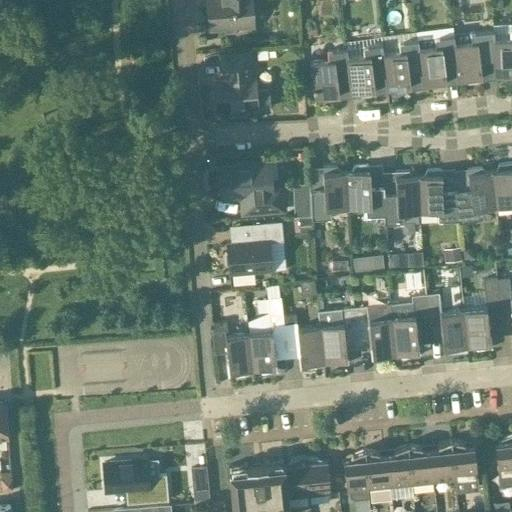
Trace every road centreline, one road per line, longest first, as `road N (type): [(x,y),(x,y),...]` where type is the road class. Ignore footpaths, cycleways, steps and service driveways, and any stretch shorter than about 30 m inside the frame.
road 1 (residential): [(210,410),(511,378)]
road 2 (residential): [(210,410),(189,135)]
road 3 (residential): [(189,135),(360,128)]
road 4 (residential): [(360,128),(400,141),(450,143),(511,132)]
road 5 (residential): [(511,105),(457,106),(360,128)]
road 6 (residential): [(189,135),(180,0)]
